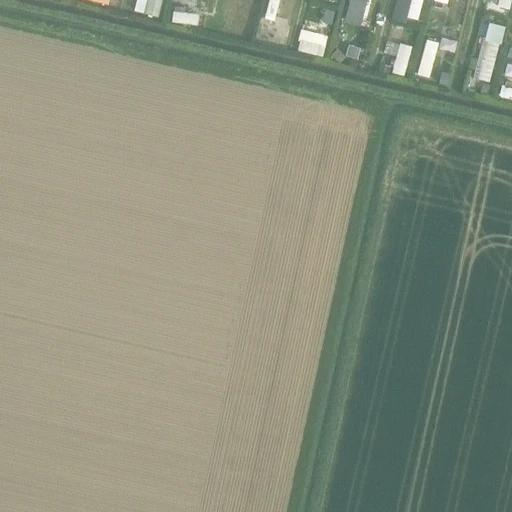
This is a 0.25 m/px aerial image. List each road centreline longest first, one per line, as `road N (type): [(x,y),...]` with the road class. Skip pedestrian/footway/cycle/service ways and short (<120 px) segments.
road 1 (track): [(291,511),(380,110),(0,20)]
road 2 (track): [(511,144),(400,118),(314,511)]
